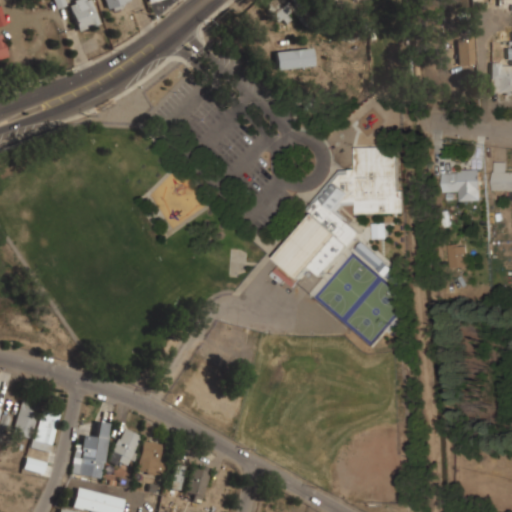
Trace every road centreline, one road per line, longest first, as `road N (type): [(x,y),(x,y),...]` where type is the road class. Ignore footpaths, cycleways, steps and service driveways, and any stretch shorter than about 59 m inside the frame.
road 1 (tertiary): [(348,511),(164,410),(0,356)]
road 2 (secondary): [(0,128),(90,99),(160,48),(171,28)]
road 3 (secondary): [(171,28),(83,78),(0,106)]
road 4 (residential): [(79,376),(64,455),(39,511)]
